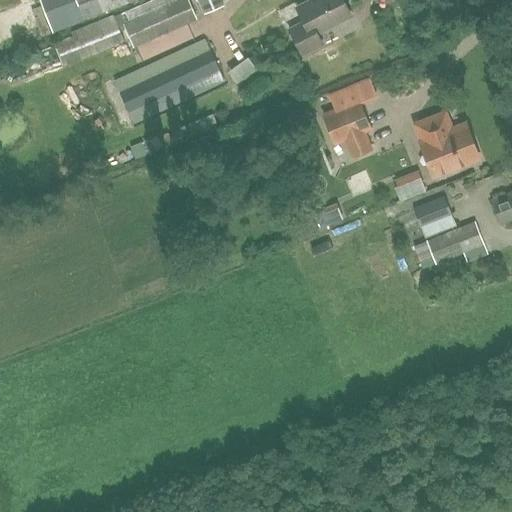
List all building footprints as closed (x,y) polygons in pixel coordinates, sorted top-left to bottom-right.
[(128,4),(126,0),(39,0),(52,34),(128,4)] [(153,0),(114,16),(111,15),(72,31),(73,36),(54,43),(63,66),(124,43),(118,27),(124,25),(133,46),(195,19),(187,0),(153,0)] [(198,0),(204,13),(223,6),(220,0),(198,0)] [(302,55),(322,44),(316,33),(349,16),(341,0),(311,0),(297,8),(304,21),(289,29),(302,55)] [(269,41),(275,53),(291,45),(285,33),(269,41)] [(209,51),(204,38),(114,80),(120,93),(119,93),(128,111),(134,123),(224,83),(218,69),(210,51),(209,51)] [(371,149),(364,132),(370,129),(358,100),(323,115),(334,143),(344,139),(352,157),(371,149)] [(167,132),(130,146),(135,159),(173,144),(173,146),(185,142),(184,140),(217,127),(212,114),(178,127),(180,131),(169,135),(167,132)] [(451,127),(447,117),(416,129),(421,140),(419,141),(434,177),(479,159),(464,122),(451,127)] [(511,191),(491,200),(500,224),(511,219),(511,191)] [(424,239),(455,227),(454,224),(444,196),(413,208),(424,239)] [(487,254),(483,244),(474,222),(426,241),(435,263),(469,250),(472,260),(487,254)] [(334,252),(329,240),(310,247),(315,259),(334,252)]
